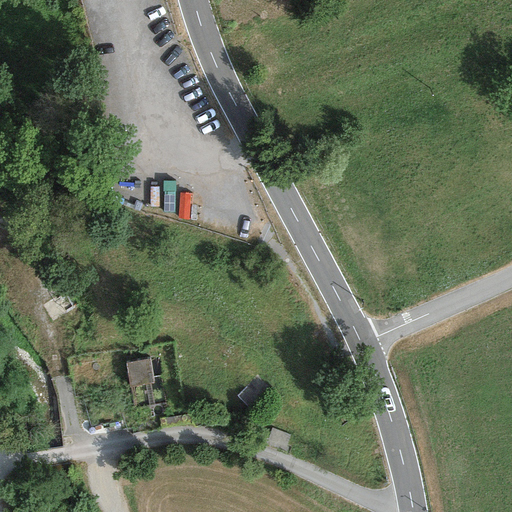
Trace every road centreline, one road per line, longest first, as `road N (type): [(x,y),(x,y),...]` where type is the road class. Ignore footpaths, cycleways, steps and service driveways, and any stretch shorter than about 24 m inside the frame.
road 1 (tertiary): [(192,0),(252,143),(358,344)]
road 2 (tertiary): [(358,344),(385,408),(411,511)]
road 3 (unclassified): [(358,344),(511,276)]
